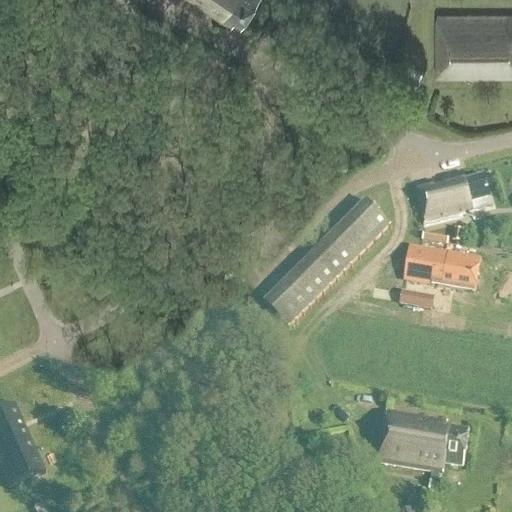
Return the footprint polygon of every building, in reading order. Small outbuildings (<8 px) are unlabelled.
[(186,0),(231,29),(235,22),(243,27),(259,0),(186,0)] [(511,17),(438,18),(438,78),(511,77),(511,17)] [(434,192),(431,185),(413,190),(423,229),(492,212),(484,179),(465,185),(463,175),(444,181),(446,188),(434,192)] [(263,306),(289,332),(290,332),(391,230),(364,203),(263,306)] [(461,234),(451,233),(450,245),(460,246),(461,234)] [(479,263),(410,251),(405,284),(474,295),(479,263)] [(433,300),(400,295),(398,309),(431,314),(433,300)] [(0,473),(0,478),(7,495),(44,478),(13,409),(0,415),(0,451),(10,472),(1,476),(0,473)] [(388,416),(379,466),(432,476),(429,493),(440,495),(444,469),(463,472),(469,436),(446,432),(447,426),(388,416)]
